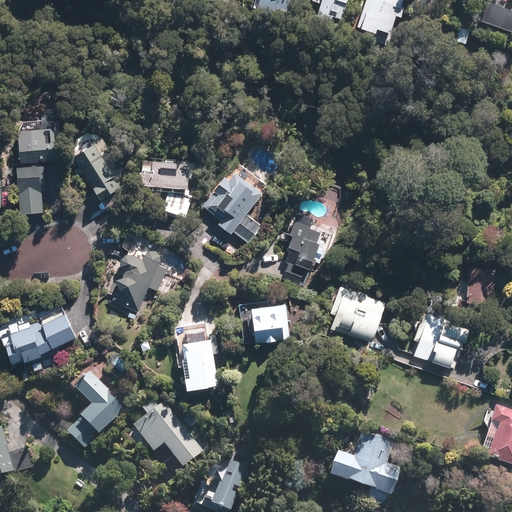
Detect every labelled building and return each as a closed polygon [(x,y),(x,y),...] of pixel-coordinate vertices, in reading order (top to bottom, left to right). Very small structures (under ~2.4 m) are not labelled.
[(290,12),(292,0),(264,0),(263,5),(290,12)] [(343,18),(348,0),(325,0),(322,12),(343,18)] [(369,0),(361,25),(377,30),(378,28),(391,32),(401,0),(369,0)] [(511,13),(490,5),(485,20),(511,29),(511,13)] [(57,134),(25,137),(26,161),(59,159),(57,134)] [(122,186),(98,146),(80,157),(104,197),(122,186)] [(188,187),(189,166),(157,164),(157,174),(147,174),(146,185),(188,187)] [(41,169),(21,170),(23,213),(44,212),(41,169)] [(228,179),(206,207),(234,228),(261,193),(237,174),(231,181),(228,179)] [(168,198),(165,209),(188,214),(192,199),(173,194),(172,199),(168,198)] [(249,216),(237,232),(250,242),(262,226),(249,216)] [(307,265),(318,234),(297,227),(285,257),(307,265)] [(156,267),(135,258),(116,299),(137,309),(156,267)] [(304,269),(292,264),(286,279),(298,284),(304,269)] [(493,271),(471,269),(468,304),(490,306),(493,271)] [(370,338),(383,301),(343,288),(332,319),(354,326),(352,331),(370,338)] [(280,307),(255,309),(258,341),(283,338),(280,307)] [(18,341),(11,343),(16,359),(43,350),(75,335),(64,313),(35,327),(16,333),(18,341)] [(461,327),(431,316),(418,354),(448,364),(461,327)] [(209,340),(185,344),(192,385),(216,381),(209,340)] [(113,420),(124,409),(107,392),(89,375),(78,386),(96,403),(85,415),(102,431),(113,420)] [(203,451),(165,404),(148,418),(185,464),(203,451)] [(511,462),(511,411),(498,407),(495,419),(503,422),(492,457),(511,462)] [(83,418),(70,431),(86,445),(98,433),(83,418)] [(1,433),(0,433),(0,488),(5,487),(1,474),(31,465),(26,450),(9,455),(1,433)] [(358,459),(342,454),(335,475),(391,493),(398,472),(384,467),(391,444),(366,436),(358,459)] [(248,468),(234,463),(219,502),(233,507),(248,468)]
